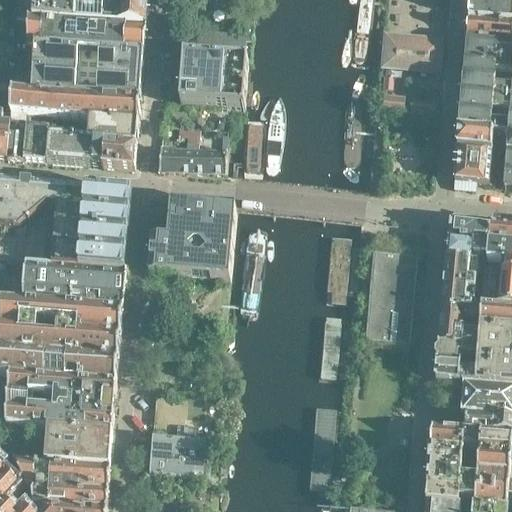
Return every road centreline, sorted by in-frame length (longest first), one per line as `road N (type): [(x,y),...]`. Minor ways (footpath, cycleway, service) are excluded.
road 1 (residential): [(511,215),(366,211),(147,186)]
road 2 (residential): [(119,511),(147,186)]
road 3 (residential): [(147,186),(161,0)]
road 4 (residential): [(147,186),(0,173)]
